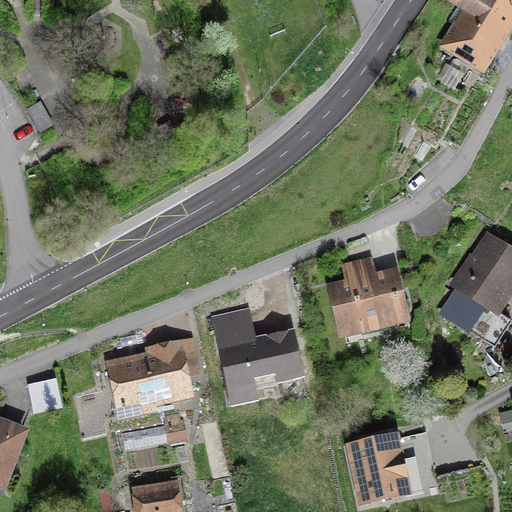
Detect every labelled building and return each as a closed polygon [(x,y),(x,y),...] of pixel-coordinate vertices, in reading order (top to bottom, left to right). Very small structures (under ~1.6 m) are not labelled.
[(473,71),(484,77),(511,29),(511,0),(445,0),(444,3),(454,9),(448,20),(453,24),(438,49),(458,61),(455,66),(471,75),(473,71)] [(464,75),(448,66),(439,83),(454,92),(464,75)] [(54,127),(41,103),(26,111),(39,135),(54,127)] [(511,250),(485,233),(449,288),(454,292),(439,315),(494,351),(511,324),(501,317),(511,301),(511,250)] [(411,325),(398,270),(376,275),(372,257),(340,264),(344,282),(326,285),(340,348),(356,345),(355,338),(411,325)] [(250,309),(211,317),(230,409),(259,404),(254,382),(274,378),(276,387),(305,381),(295,330),(256,338),(250,309)] [(145,349),(146,355),(105,363),(118,422),(157,414),(156,410),(195,401),(185,357),(197,354),(193,339),(145,349)] [(57,380),(27,385),(33,415),(63,410),(57,380)] [(511,410),(498,414),(502,431),(511,429),(511,410)] [(167,446),(188,443),(184,420),(181,421),(179,413),(166,415),(168,425),(121,433),(124,450),(167,443),(167,446)] [(0,493),(6,496),(30,431),(0,420),(0,493)] [(398,440),(397,436),(345,447),(358,511),(424,497),(422,488),(437,485),(426,434),(398,440)] [(134,511),(183,511),(179,481),(131,488),(134,511)]
